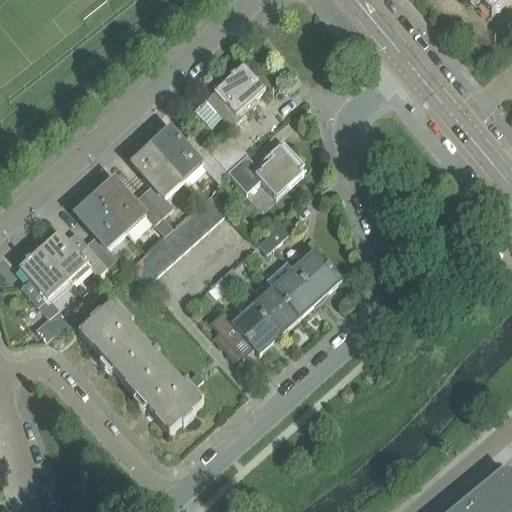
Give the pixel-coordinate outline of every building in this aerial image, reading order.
[(511,0),(471,0),(490,22),(511,3),(511,0)] [(254,103),(265,93),(244,70),(205,106),(230,133),(258,108),(254,103)] [(170,131),(150,149),(180,184),(199,167),(217,187),(226,178),(227,177),(209,157),(198,145),(192,139),(184,146),(179,141),(170,131)] [(248,158),(239,148),(230,138),(209,157),(227,177),(246,160),(248,158)] [(299,175),(304,170),(284,148),(256,172),(246,160),(227,177),(226,178),(245,198),(260,185),(276,203),(302,179),(299,175)] [(150,149),(132,166),(139,175),(138,176),(150,189),(152,192),(144,199),(163,221),(173,212),(162,200),(180,184),(150,149)] [(113,182),(94,200),(125,235),(143,218),(153,229),(163,221),(144,199),(136,207),(133,204),(113,182)] [(219,225),(228,217),(211,199),(202,207),(219,225)] [(107,252),(125,235),(94,200),(75,217),(97,241),(88,249),(108,272),(117,264),(107,252)] [(210,233),(219,225),(202,207),(193,215),(210,233)] [(201,241),(210,233),(193,215),(185,223),(201,241)] [(192,249),(201,241),(185,223),(176,231),(192,249)] [(273,253),(296,233),(287,223),(264,244),(273,253)] [(183,257),(192,249),(176,231),(167,239),(183,257)] [(88,249),(79,257),(60,237),(42,254),(69,285),(79,276),(83,280),(91,273),(98,281),(108,272),(88,249)] [(174,265),(183,257),(167,239),(158,247),(174,265)] [(266,259),(273,253),(264,244),(258,250),(266,259)] [(166,273),(174,265),(158,247),(149,255),(166,273)] [(48,304),(69,285),(42,254),(20,273),(39,294),(29,303),(48,323),(57,315),(48,304)] [(157,281),(166,273),(149,255),(141,262),(157,281)] [(320,305),(341,286),(315,257),(294,276),(320,305)] [(148,290),(157,281),(141,262),(131,271),(148,290)] [(287,268),(266,287),(273,295),(299,324),(300,323),(320,305),(294,276),(287,268)] [(233,290),(241,282),(232,273),(224,280),(233,290)] [(226,296),(233,290),(224,280),(217,286),(226,296)] [(280,342),(299,324),(273,295),(253,313),(280,342)] [(131,330),(125,323),(112,309),(80,338),(98,359),(131,330)] [(224,317),(212,329),(221,338),(215,343),(236,366),(241,361),(244,364),(254,355),(259,360),(273,348),(280,342),(253,313),(235,329),(224,317)] [(48,323),(35,335),(46,348),(68,328),(57,315),(48,323)] [(158,360),(156,357),(131,330),(98,359),(125,389),(158,360)] [(180,385),(160,362),(158,360),(125,389),(148,414),(180,385)] [(190,395),(203,383),(197,377),(184,389),(180,385),(148,414),(170,439),(203,409),(190,395)] [(511,511),(511,483),(503,473),(456,511),(511,511)]
